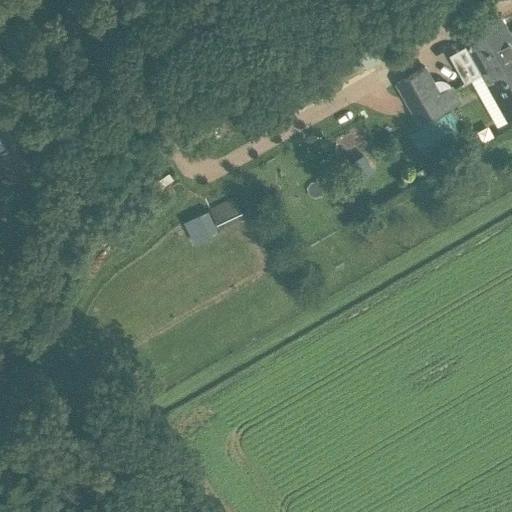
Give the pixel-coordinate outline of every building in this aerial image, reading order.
[(422,4),(408,12),(403,3),(386,12),(393,24),(397,22),(407,40),(434,24),(422,4)] [(511,37),(501,18),(484,27),(464,38),(467,43),(450,53),(465,82),(483,72),(508,117),(511,114),(511,37)] [(392,48),(376,21),(359,30),(325,50),(341,77),(375,58),(392,48)] [(453,84),(452,85),(450,82),(448,81),(445,79),(441,78),(438,78),(435,79),(427,65),(416,71),(395,82),(419,124),(439,112),(462,100),(453,84)] [(291,95),(298,108),(309,101),(302,89),(291,95)] [(163,186),(173,179),(172,176),(169,172),(158,179),(163,186)] [(238,195),(210,207),(219,228),(247,217),(238,195)]
